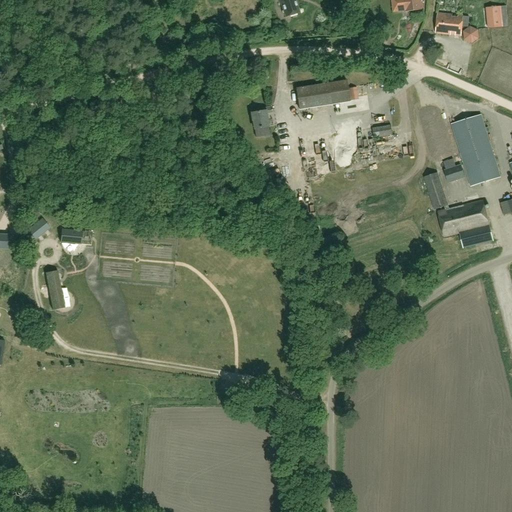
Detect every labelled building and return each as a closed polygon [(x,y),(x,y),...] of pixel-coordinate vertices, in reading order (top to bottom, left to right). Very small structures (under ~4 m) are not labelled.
[(278,0),(279,2),(281,2),(286,17),(299,13),(295,0),(278,0)] [(391,0),(394,13),(405,11),(405,13),(424,10),(422,0),(391,0)] [(503,28),(501,7),(486,9),(488,29),(503,28)] [(468,27),(469,17),(438,14),(435,34),(461,37),(462,27),(468,27)] [(477,31),(469,28),(462,32),(463,41),(471,44),(477,39),(477,31)] [(350,101),(347,81),(296,89),(299,109),(350,101)] [(261,112),(251,113),(255,137),(269,135),(266,114),(273,113),(272,108),(261,109),(261,112)] [(500,178),(481,116),(452,124),(471,187),(500,178)] [(372,129),(374,139),(392,135),(391,126),(372,129)] [(390,143),(381,144),(382,154),(391,153),(390,143)] [(465,178),(461,166),(444,171),(448,183),(465,178)] [(281,170),(275,172),(279,181),(285,178),(281,170)] [(437,173),(424,178),(434,210),(445,207),(446,211),(438,213),(444,237),(460,233),(464,249),(493,241),(483,201),(450,210),(448,206),(437,173)] [(42,220),(28,231),(35,240),(49,228),(42,220)] [(81,245),(81,244),(82,232),(82,231),(62,229),(60,243),(81,245)] [(0,246),(8,248),(9,236),(0,235),(0,246)] [(58,271),(45,273),(52,311),(65,308),(58,271)]
